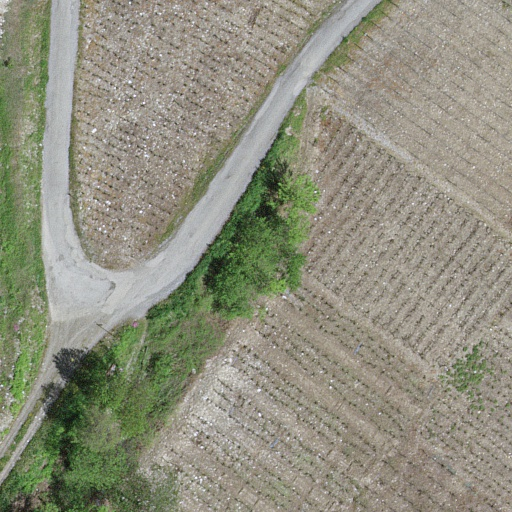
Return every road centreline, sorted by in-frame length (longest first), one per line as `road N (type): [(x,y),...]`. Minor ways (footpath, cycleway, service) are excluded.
road 1 (track): [(101,286),(176,245),(305,68),(374,0)]
road 2 (track): [(66,0),(47,216),(101,286)]
road 3 (track): [(101,286),(26,484),(5,511)]
